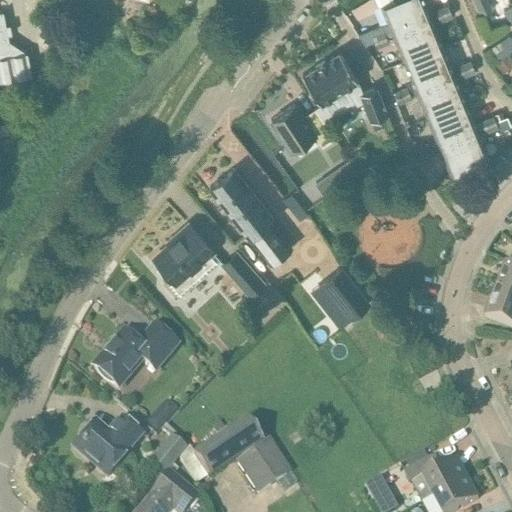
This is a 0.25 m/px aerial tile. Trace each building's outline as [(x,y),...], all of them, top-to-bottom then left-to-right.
[(0,0),(0,81),(31,75),(26,53),(25,53),(25,52),(8,41),(4,19),(0,19),(0,0)] [(411,26),(400,0),(394,0),(381,5),(393,33),(411,26)] [(422,0),(400,0),(411,26),(430,18),(422,0)] [(472,0),(479,16),(492,10),(487,0),(472,0)] [(437,15),(449,10),(447,5),(434,10),(437,15)] [(502,12),(510,24),(511,23),(511,6),(502,12)] [(449,10),(437,15),(439,22),(452,17),(449,10)] [(430,18),(411,26),(423,54),(442,47),(430,18)] [(60,28),(50,21),(43,31),(54,38),(60,28)] [(411,26),(393,33),(404,62),(423,54),(411,26)] [(373,42),(386,36),(383,31),(371,37),(373,42)] [(511,39),(509,35),(499,41),(508,53),(511,50),(511,39)] [(386,36),(373,42),(376,49),(389,43),(386,36)] [(483,52),(491,64),(508,53),(499,41),(483,52)] [(442,47),(423,54),(435,82),(453,74),(442,47)] [(361,101),(369,121),(386,114),(375,86),(361,92),(356,80),(356,79),(338,51),(301,75),(320,104),(345,87),(356,103),(361,101)] [(423,54),(404,62),(416,90),(435,82),(423,54)] [(460,72),(472,67),(470,60),(457,65),(460,72)] [(472,67),(460,72),(462,78),(475,72),(472,67)] [(453,74),(435,82),(446,110),(465,103),(453,74)] [(427,118),(446,110),(435,82),(416,90),(427,118)] [(396,98),(409,93),(406,87),(394,92),(396,98)] [(409,93),(396,98),(399,104),(411,99),(409,93)] [(270,119),(290,150),(313,135),(321,146),(334,138),(318,114),(306,122),(294,103),(270,119)] [(465,103),(446,110),(458,138),(476,131),(465,103)] [(446,110),(427,118),(439,146),(458,138),(446,110)] [(483,128),(495,123),(493,116),(480,121),(483,128)] [(495,123),(483,128),(485,133),(497,128),(495,123)] [(488,159),(476,131),(458,138),(469,167),(488,159)] [(458,138),(439,146),(451,174),(469,167),(458,138)] [(420,154),(432,149),(429,142),(417,147),(420,154)] [(432,149),(420,154),(422,160),(435,155),(432,149)] [(249,238),(269,265),(292,246),(271,220),(273,219),(233,169),(209,188),(248,238),(249,238)] [(212,251),(188,225),(174,237),(176,238),(153,258),(171,277),(169,279),(169,283),(177,293),(182,293),(208,270),(200,261),(212,251)] [(265,282),(236,250),(220,265),(249,297),(265,282)] [(499,281),(511,285),(511,255),(511,256),(509,263),(506,262),(499,281)] [(341,307),(330,316),(338,326),(349,317),(368,302),(341,268),(322,283),(341,307)] [(511,285),(499,281),(492,299),(511,306),(511,285)] [(511,306),(492,299),(485,317),(511,327),(511,306)] [(384,321),(380,323),(374,326),(380,336),(387,332),(390,330),(384,321)] [(92,368),(120,392),(143,365),(155,376),(178,348),(154,327),(138,346),(125,335),(107,356),(104,354),(92,368)] [(155,434),(175,413),(166,405),(146,426),(155,434)] [(236,462),(257,495),(291,473),(266,434),(260,438),(247,419),(192,454),(209,480),(236,462)] [(72,448),(108,479),(129,455),(126,452),(140,436),(122,421),(109,437),(94,423),(72,448)] [(165,474),(186,449),(172,437),(150,461),(165,474)] [(404,472),(422,504),(433,498),(468,479),(457,459),(442,467),(436,455),(404,472)] [(188,511),(199,497),(168,473),(158,487),(136,511),(188,511)] [(381,511),(394,511),(401,509),(383,476),(367,484),(381,511)] [(433,498),(440,511),(454,511),(479,499),(468,479),(433,498)]
